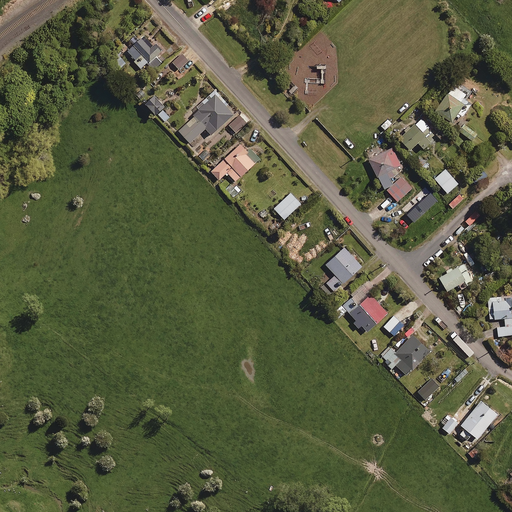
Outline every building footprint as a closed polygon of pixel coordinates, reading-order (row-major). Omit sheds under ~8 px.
[(151,44),(144,35),(127,50),(141,68),(161,51),(153,42),(151,44)] [(126,63),(121,57),(115,62),(119,68),(126,63)] [(471,91),(462,84),(459,88),(455,85),(436,110),(452,122),(456,116),(461,119),(472,104),(465,99),(471,91)] [(196,107),(199,110),(193,115),(195,116),(179,130),(190,142),(206,128),(212,134),(234,114),(226,105),(229,102),(216,88),(196,107)] [(156,114),(162,109),(165,106),(155,95),(146,103),(156,114)] [(247,122),(241,115),(232,124),(239,130),(247,122)] [(434,133),(421,118),(400,138),(411,149),(418,142),(424,149),(438,137),(434,133)] [(477,134),(464,124),(460,130),(472,140),(477,134)] [(401,130),(397,126),(389,133),(393,137),(401,130)] [(249,152),(241,143),(211,171),(219,179),(228,172),(236,181),(260,158),(251,149),(249,152)] [(404,169),(392,147),(383,152),(380,145),(365,153),(385,188),(393,183),(390,177),(404,169)] [(459,183),(446,169),(435,179),(448,193),(459,183)] [(412,188),(402,177),(387,190),(398,201),(412,188)] [(241,190),(233,181),(226,188),(234,197),(241,190)] [(288,190),(284,186),(277,193),(281,198),(288,190)] [(438,201),(425,188),(403,209),(415,222),(438,201)] [(301,204),(291,193),(275,208),(282,216),(286,213),(288,215),(301,204)] [(362,266),(345,247),(326,264),(336,275),(327,283),(334,291),(362,266)] [(475,281),(464,262),(440,277),(448,291),(459,284),(462,289),(475,281)] [(353,296),(342,305),(356,320),(354,322),(359,328),(367,321),(372,327),(388,313),(370,293),(375,288),(368,279),(351,294),(353,296)] [(511,296),(488,298),(490,319),(505,318),(505,326),(498,327),(498,336),(511,334),(511,296)] [(404,325),(394,315),(384,326),(394,336),(404,325)] [(391,347),(383,355),(388,360),(386,362),(392,368),(396,364),(407,375),(430,351),(413,335),(396,353),(391,347)] [(499,414),(482,400),(461,425),(465,428),(460,434),(468,440),(472,434),(478,438),(499,414)] [(448,414),(441,422),(445,426),(443,428),(450,433),(458,423),(448,414)] [(481,452),(477,447),(468,454),(472,459),(481,452)]
